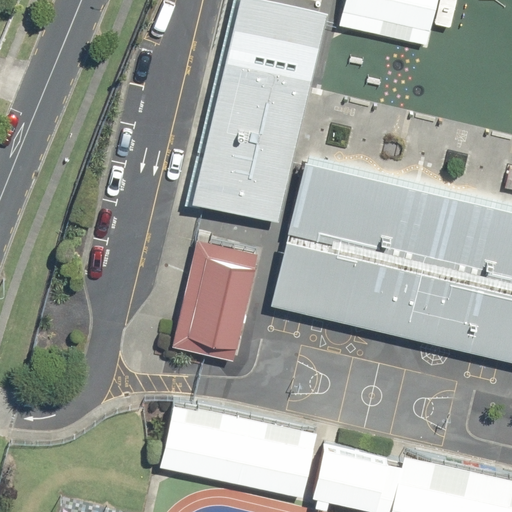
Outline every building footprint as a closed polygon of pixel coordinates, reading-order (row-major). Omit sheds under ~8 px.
[(321,0),(235,0),(195,183),(278,201),(321,0)] [(338,0),(334,20),(423,40),(432,0),(338,0)] [(511,196),(289,150),(258,297),(511,349),(511,196)] [(267,229),(202,215),(176,331),(242,345),(267,229)] [(511,511),(511,468),(179,396),(162,470),(354,511),(511,511)] [(136,511),(54,499),(51,511),(136,511)]
